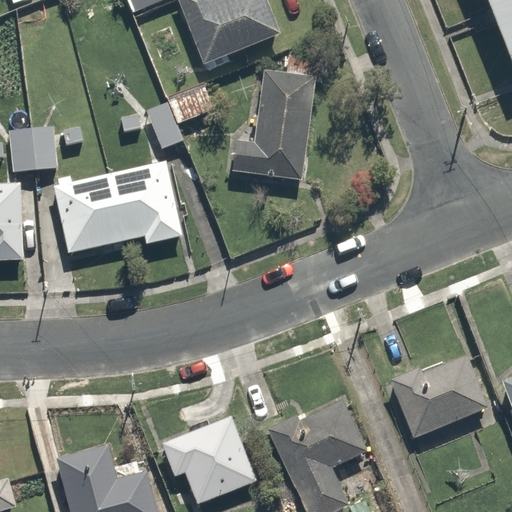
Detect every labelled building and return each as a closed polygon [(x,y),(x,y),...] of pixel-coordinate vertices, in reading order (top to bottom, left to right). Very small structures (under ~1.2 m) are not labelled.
[(131,0),(135,11),(167,0),(131,0)] [(215,0),(186,0),(178,3),(199,64),(276,37),(263,0),(238,0),(218,7),(215,0)] [(511,0),(488,0),(511,60),(511,0)] [(313,77),(266,72),(259,145),(233,143),(229,175),(302,183),(313,77)] [(166,103),(149,110),(166,149),(182,143),(166,103)] [(14,145),(0,144),(0,159),(14,160),(15,171),(66,169),(64,130),(13,132),(14,145)] [(161,163),(53,191),(72,264),(180,236),(161,163)] [(25,189),(0,189),(0,257),(28,256),(25,189)] [(468,352),(389,385),(413,442),(492,409),(468,352)] [(348,404),(269,436),(292,492),(272,501),(276,511),(299,511),(300,511),(343,511),(350,509),(335,473),(370,459),(348,404)] [(239,421),(163,450),(185,507),(261,478),(239,421)] [(121,488),(107,446),(58,461),(74,511),(163,511),(152,478),(121,488)] [(0,464),(0,511),(4,511),(19,506),(0,464)]
